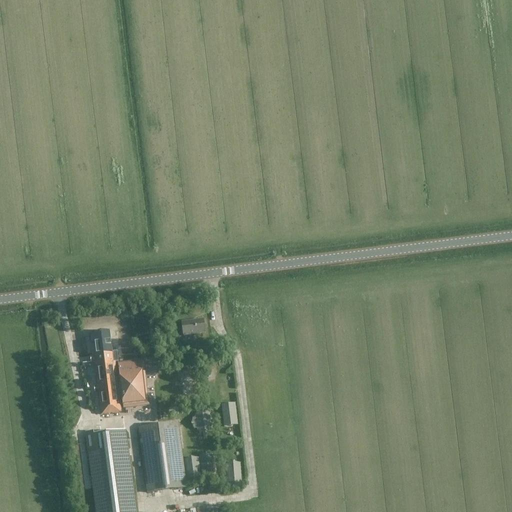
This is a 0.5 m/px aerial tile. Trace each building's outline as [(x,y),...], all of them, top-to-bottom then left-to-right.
[(203,320),(181,323),(183,336),(205,334),(203,320)] [(110,353),(108,333),(91,335),(92,343),(95,343),(96,354),(93,355),(101,415),(121,412),(118,389),(121,388),(124,409),(149,406),(143,361),(118,364),(121,385),(118,385),(114,352),(110,353)] [(227,426),(239,426),(238,403),(226,404),(227,426)] [(197,432),(215,432),(214,412),(196,413),(197,432)] [(187,488),(178,423),(137,428),(146,494),(187,488)] [(135,511),(125,430),(93,434),(93,431),(84,433),(94,511),(135,511)] [(217,455),(189,457),(190,478),(218,476),(217,455)] [(231,488),(240,487),(239,463),(230,463),(231,488)]
